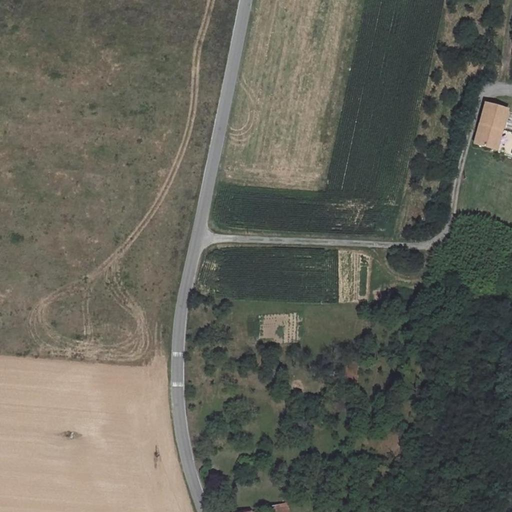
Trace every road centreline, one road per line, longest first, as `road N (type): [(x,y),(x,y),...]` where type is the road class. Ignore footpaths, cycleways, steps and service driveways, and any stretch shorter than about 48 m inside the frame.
road 1 (residential): [(206,511),(183,449),(179,331),(244,0)]
road 2 (track): [(197,235),(435,240),(451,213),(479,99),(493,88),(511,88)]
